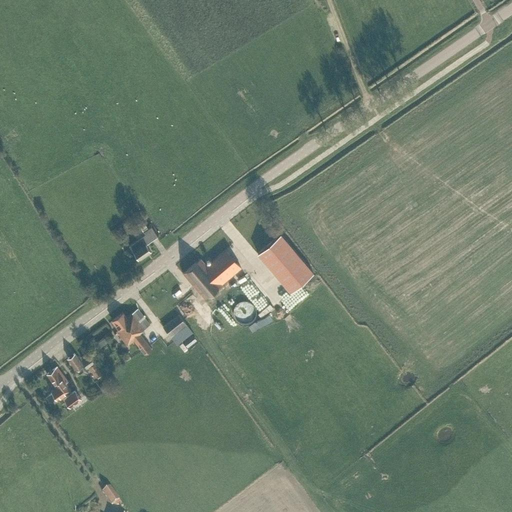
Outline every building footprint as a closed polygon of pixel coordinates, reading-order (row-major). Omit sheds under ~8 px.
[(143,220),(138,224),(143,231),(147,227),(143,220)] [(141,238),(129,245),(139,259),(150,251),(145,244),(157,236),(150,226),(143,232),(144,234),(140,237),(141,238)] [(281,234),(258,253),(290,291),(313,272),(281,234)] [(200,258),(183,273),(197,289),(196,289),(204,298),(221,283),(241,267),(225,249),(206,265),(200,258)] [(123,312),(113,320),(120,327),(116,331),(128,345),(134,340),(143,351),(149,346),(140,334),(150,325),(137,309),(127,317),(123,312)] [(178,314),(162,326),(170,336),(181,328),(184,331),(189,327),(178,314)] [(107,341),(105,337),(98,342),(101,346),(107,341)] [(126,350),(122,354),(127,361),(131,357),(126,350)] [(75,352),(67,358),(76,370),(83,364),(75,352)] [(90,356),(83,361),(86,366),(93,361),(90,356)] [(95,362),(89,367),(92,372),(99,367),(95,362)] [(57,365),(46,374),(57,387),(52,391),(58,399),(71,389),(66,382),(68,380),(57,365)] [(75,390),(64,398),(70,407),(81,398),(75,390)] [(103,492),(112,505),(119,500),(110,487),(103,492)]
